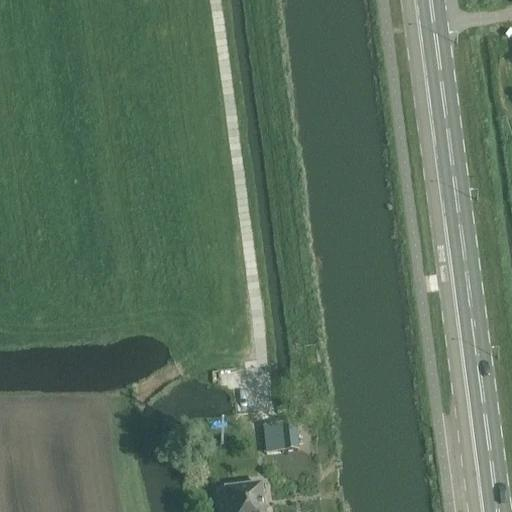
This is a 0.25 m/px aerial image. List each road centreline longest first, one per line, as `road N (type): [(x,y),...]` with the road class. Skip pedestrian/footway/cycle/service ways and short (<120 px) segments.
road 1 (primary): [(436,0),(503,511)]
road 2 (track): [(254,435),(263,370),(214,0)]
